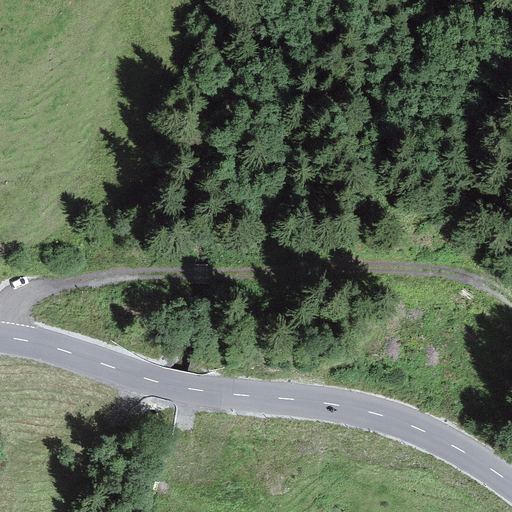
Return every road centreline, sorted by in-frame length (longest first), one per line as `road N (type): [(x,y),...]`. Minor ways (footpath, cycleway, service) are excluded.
road 1 (tertiary): [(0,353),(335,409),(406,429),(511,486)]
road 2 (track): [(0,311),(31,287),(161,269),(421,265),(479,276),(511,297)]
